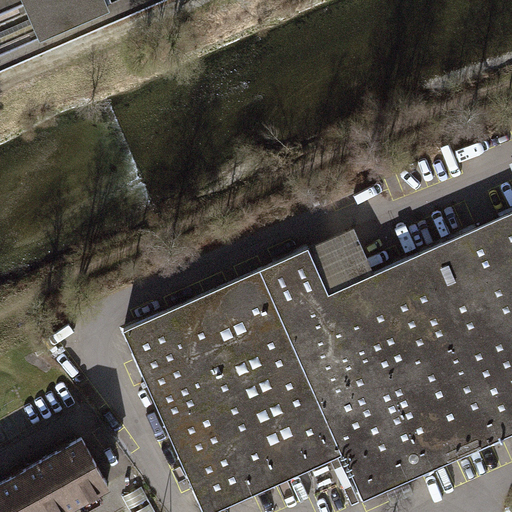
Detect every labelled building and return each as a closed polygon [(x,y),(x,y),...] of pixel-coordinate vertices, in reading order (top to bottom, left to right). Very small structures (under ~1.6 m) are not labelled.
[(101,0),(25,0),(43,39),(106,11),(101,0)] [(314,247),(131,328),(212,511),(213,511),(347,453),(366,496),(511,431),(511,212),(333,291),(314,247)] [(85,440),(42,464),(69,511),(112,488),(85,440)] [(69,511),(42,464),(0,487),(0,494),(10,511),(69,511)] [(9,511),(0,494),(0,511),(9,511)]
